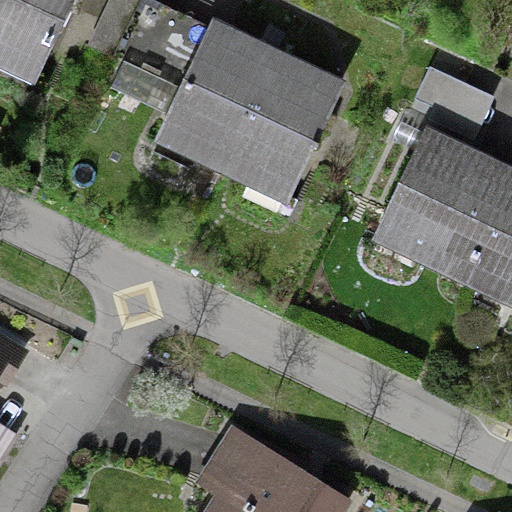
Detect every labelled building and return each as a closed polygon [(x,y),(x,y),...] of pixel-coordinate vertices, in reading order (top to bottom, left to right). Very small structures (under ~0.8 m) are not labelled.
[(0,0),(0,59),(47,83),(84,0),(0,0)] [(226,160),(274,58),(183,18),(157,77),(128,65),(154,5),(140,0),(137,0),(77,129),(135,156),(170,82),(189,91),(169,133),(226,160)] [(183,18),(154,5),(128,65),(157,77),(183,18)] [(511,28),(500,52),(511,57),(511,28)] [(274,58),(226,160),(293,190),(340,89),(274,58)] [(472,282),(511,196),(511,173),(418,130),(369,235),(472,282)] [(511,196),(472,282),(511,300),(511,196)] [(0,388),(24,352),(0,336),(0,388)] [(351,511),(357,504),(228,421),(169,511),(351,511)]
